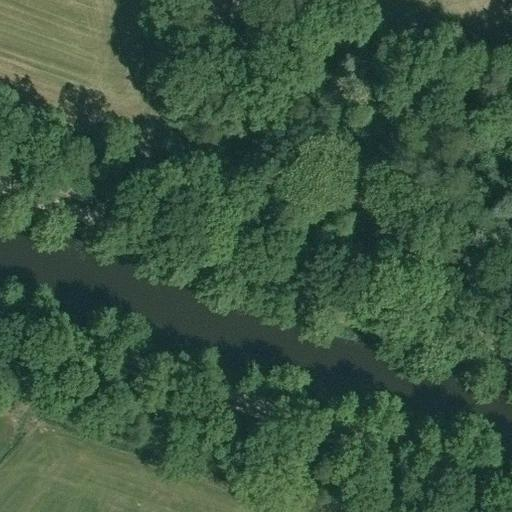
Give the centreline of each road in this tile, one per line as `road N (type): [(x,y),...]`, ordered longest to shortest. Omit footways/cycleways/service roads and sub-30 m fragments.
road 1 (track): [(511,361),(0,189)]
road 2 (track): [(0,315),(511,486)]
